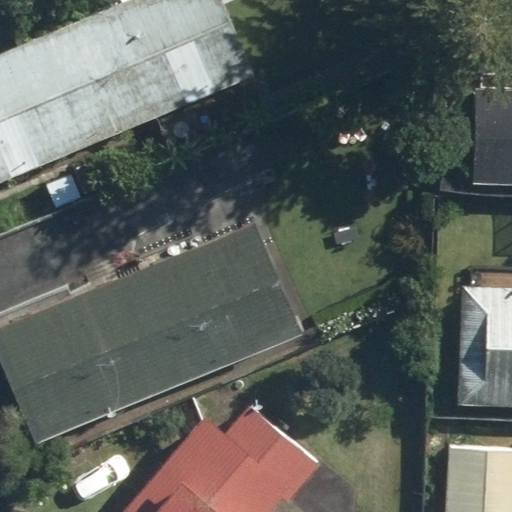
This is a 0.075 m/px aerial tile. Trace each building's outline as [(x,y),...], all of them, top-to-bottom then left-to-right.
[(119,0),(15,45),(3,15),(0,16),(0,181),(250,74),(220,4),(230,0),(119,0)] [(459,185),(511,187),(511,90),(463,88),(459,185)] [(0,386),(24,445),(290,334),(244,223),(0,324),(0,386)] [(511,408),(511,286),(445,284),(441,406),(511,408)] [(262,511),(271,501),(276,505),(310,464),(238,403),(214,431),(196,416),(114,511),(262,511)] [(511,511),(511,447),(450,445),(446,511),(511,511)]
